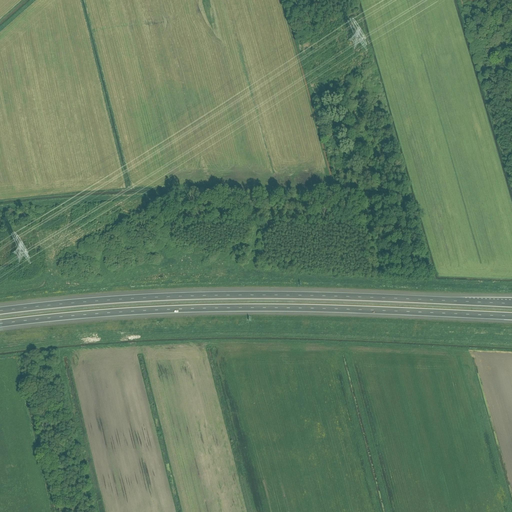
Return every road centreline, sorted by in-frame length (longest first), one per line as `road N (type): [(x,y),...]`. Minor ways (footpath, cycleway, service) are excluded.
road 1 (motorway): [(511,304),(216,295),(0,311)]
road 2 (motorway): [(0,324),(216,308),(511,316)]
